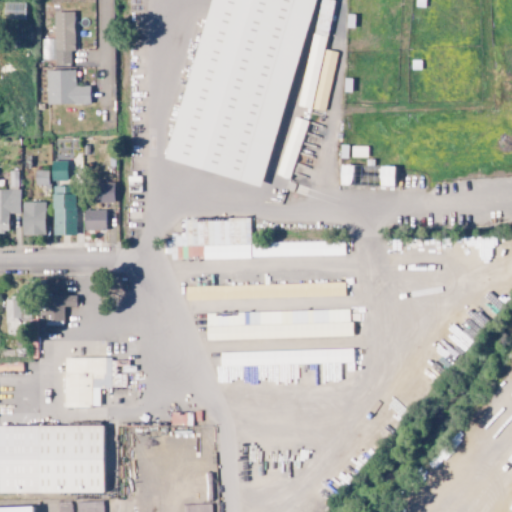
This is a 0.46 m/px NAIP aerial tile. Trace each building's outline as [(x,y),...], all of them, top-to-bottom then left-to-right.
[(324,0),(267,188),(172,158),(220,0),(324,0)] [(334,0),(331,0),(320,0),(298,107),(311,109),(334,0)] [(25,21),(25,3),(4,3),(5,21),(25,21)] [(74,12),(54,13),(55,66),(71,66),(70,52),(74,52),(74,12)] [(337,52),(325,50),(319,78),(313,109),(325,112),(337,52)] [(75,71),(47,71),(47,105),(90,104),(90,87),(75,87),(75,71)] [(52,162),(52,181),(68,180),(67,161),(52,162)] [(355,166),(341,166),(340,186),(354,187),(355,166)] [(394,189),(395,167),(374,167),(373,188),(394,189)] [(114,183),(98,183),(98,203),(114,203),(114,183)] [(76,195),(66,195),(66,188),(53,187),(52,236),(76,236),(76,195)] [(9,214),(19,214),(20,191),(0,190),(0,231),(8,232),(9,214)] [(45,236),(45,203),(22,203),(22,236),(45,236)] [(106,211),(84,210),(84,230),(105,230),(106,211)] [(344,256),(344,241),(250,243),(249,218),(180,219),(180,233),(168,234),(168,260),(344,256)] [(345,283),(185,286),(186,300),(345,297),(345,283)] [(76,294),(43,296),(44,325),(63,324),(63,306),(76,306),(76,294)] [(5,298),(5,335),(20,334),(19,297),(5,298)] [(206,340),(351,337),(351,310),(205,313),(206,340)] [(64,358),(64,407),(100,407),(100,388),(126,388),(126,374),(115,374),(115,357),(64,358)] [(511,365),(481,411),(506,428),(511,419),(511,365)] [(0,436),(0,506),(108,505),(107,436),(0,436)] [(172,439),(145,438),(145,456),(172,456),(172,439)] [(210,441),(173,442),(174,460),(210,459),(210,441)] [(210,511),(210,495),(180,496),(181,511),(189,511),(188,511),(210,511)]
